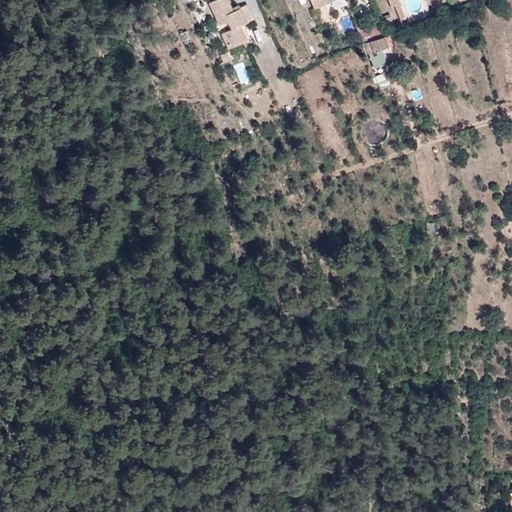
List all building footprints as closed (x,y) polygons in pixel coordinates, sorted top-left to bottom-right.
[(230,0),(224,0),(212,6),(222,28),(231,24),(234,31),(225,36),(233,52),(251,44),(244,29),(259,22),(252,7),(237,14),(230,0)] [(311,0),(316,12),(343,0),(311,0)] [(391,0),(395,10),(403,7),(400,0),(391,0)] [(409,20),(403,7),(398,9),(404,22),(409,20)] [(384,35),(371,40),(374,51),(388,47),(384,35)] [(378,83),(381,90),(389,86),(386,79),(378,83)]
